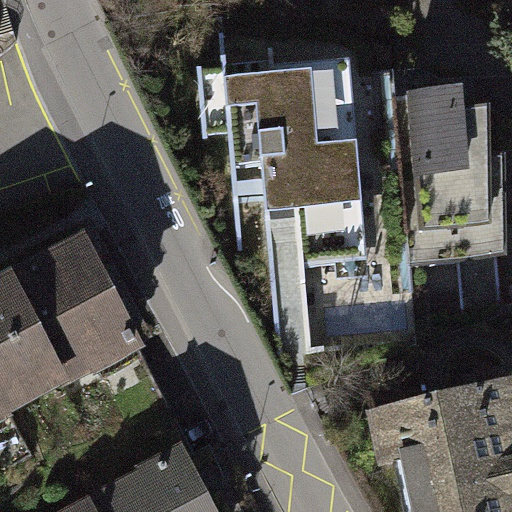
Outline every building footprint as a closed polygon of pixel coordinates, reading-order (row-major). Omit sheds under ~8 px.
[(294,208),(298,254),(351,250),(336,77),(272,82),(271,64),(195,71),(201,138),(226,136),(230,171),(261,169),(265,211),(279,210),(294,208)] [(507,246),(506,157),(492,158),(489,109),(463,111),(461,92),(397,97),(409,266),(460,262),(459,249),(507,246)] [(0,416),(5,414),(3,410),(69,376),(113,460),(170,431),(127,350),(136,345),(85,248),(0,291),(0,416)] [(511,511),(511,393),(510,385),(374,416),(385,465),(404,461),(415,511),(511,511)] [(127,486),(76,511),(211,511),(201,491),(188,498),(173,467),(185,461),(170,431),(113,460),(127,486)]
